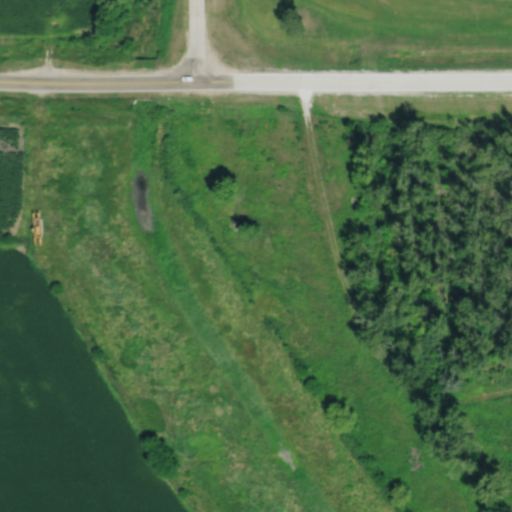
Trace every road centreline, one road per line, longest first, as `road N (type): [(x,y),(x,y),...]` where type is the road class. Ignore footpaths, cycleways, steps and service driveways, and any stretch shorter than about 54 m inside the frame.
road 1 (residential): [(0,80),(511,76)]
road 2 (track): [(303,79),(325,210),(354,313),(494,511)]
